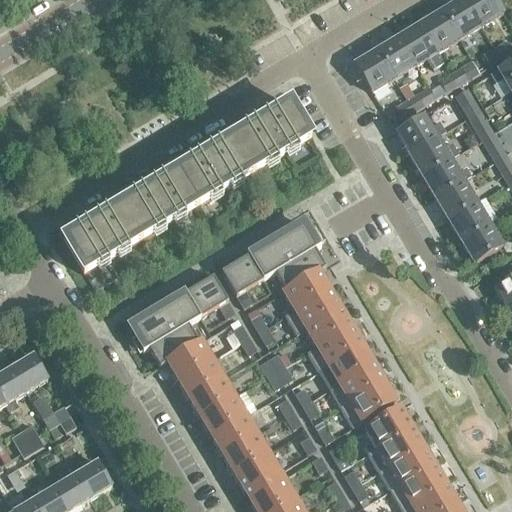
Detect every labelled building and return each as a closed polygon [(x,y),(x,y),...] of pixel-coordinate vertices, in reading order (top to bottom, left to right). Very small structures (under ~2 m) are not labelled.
[(466,0),(464,1),(481,30),(503,16),(492,0),(466,0)] [(464,1),(442,15),(459,43),(481,30),(464,1)] [(442,15),(420,28),(437,56),(459,43),(442,15)] [(420,28),(399,41),(416,69),(427,63),(433,72),(443,66),(437,56),(420,28)] [(377,54),(394,82),(416,69),(399,41),(377,54)] [(501,63),(511,56),(505,45),(494,52),(501,63)] [(490,70),(501,63),(494,52),(483,58),(490,70)] [(372,96),(394,82),(377,54),(355,68),(372,96)] [(457,89),(479,76),(472,65),(450,78),(457,89)] [(495,87),(503,82),(511,96),(511,95),(511,65),(490,79),(495,87)] [(446,96),(457,89),(450,78),(439,85),(446,96)] [(461,111),(472,104),(466,93),(455,100),(461,111)] [(414,115),(425,108),(418,97),(407,104),(414,115)] [(403,122),(414,115),(407,104),(396,111),(403,122)] [(468,122),(479,115),(472,104),(461,111),(468,122)] [(253,176),(310,141),(290,108),(233,142),(253,176)] [(475,133),(486,126),(479,115),(468,122),(475,133)] [(408,158),(437,141),(444,137),(437,125),(430,130),(423,118),(395,135),(408,158)] [(481,144),(492,137),(486,126),(475,133),(481,144)] [(488,155),(499,148),(492,137),(481,144),(488,155)] [(466,141),(466,147),(468,152),(477,147),(472,138),(466,141)] [(421,180),(450,163),(457,158),(450,148),(443,152),(437,141),(408,158),(421,180)] [(197,209),(253,176),(233,142),(177,176),(197,209)] [(494,166),(505,159),(499,148),(488,155),(494,166)] [(501,177),(511,170),(505,159),(494,166),(501,177)] [(465,171),(458,176),(450,163),(421,180),(434,201),(463,185),(470,180),(465,171)] [(507,187),(511,184),(511,170),(501,177),(507,187)] [(141,243),(197,209),(177,176),(121,209),(141,243)] [(463,185),(434,201),(447,223),(476,206),(463,185)] [(447,223),(461,245),(489,228),(476,206),(447,223)] [(141,243),(121,209),(63,244),(83,277),(141,243)] [(285,294),(282,296),(282,297),(318,275),(319,276),(325,272),(314,254),(320,250),(320,249),(316,251),(302,228),(249,260),(247,256),(246,257),(248,260),(221,276),(235,301),(236,301),(243,313),(252,307),(245,295),(275,277),(285,294)] [(502,250),(489,228),(461,245),(474,267),(502,250)] [(507,284),(494,292),(507,313),(511,310),(511,266),(501,273),(507,284)] [(329,294),(318,276),(319,276),(318,275),(282,297),(293,315),(284,320),(284,321),(329,294)] [(227,306),(212,281),(185,297),(183,294),(182,295),(184,298),(131,330),(145,354),(142,356),(142,357),(148,353),(159,371),(201,345),(198,347),(188,330),(218,311),(225,323),(234,318),(227,306)] [(295,339),(340,313),(329,294),(284,321),(295,339)] [(306,358),(351,331),(340,313),(295,339),(296,340),(305,335),(315,352),(306,357),(306,358)] [(257,337),(266,332),(260,321),(251,327),(257,337)] [(317,376),(362,350),(351,331),(306,358),(317,376)] [(240,348),(249,342),(243,332),(234,337),(240,348)] [(263,347),(272,342),(266,332),(257,337),(263,347)] [(246,358),(255,353),(249,342),(240,348),(246,358)] [(201,345),(159,371),(166,367),(177,385),(213,364),(201,345)] [(329,395),(373,368),(362,350),(317,376),(318,377),(327,372),(338,389),(328,394),(329,395)] [(285,357),(278,361),(284,371),(291,367),(285,357)] [(32,360),(12,372),(26,396),(47,384),(32,360)] [(275,377),(284,371),(278,361),(269,366),(275,377)] [(188,404),(224,382),(213,364),(177,385),(188,404)] [(266,382),(275,377),(269,366),(260,372),(266,382)] [(340,414),(385,387),(373,368),(329,395),(340,414)] [(281,387),(290,382),(284,371),(275,377),(281,387)] [(0,400),(5,409),(10,416),(18,411),(14,404),(26,396),(12,372),(0,378),(0,400)] [(272,392),(281,387),(275,377),(266,382),(272,392)] [(235,401),(224,382),(188,404),(199,422),(235,401)] [(351,433),(396,406),(385,387),(340,414),(351,433)] [(302,411),(311,406),(304,395),(295,401),(302,411)] [(246,419),(235,401),(199,422),(210,441),(246,419)] [(284,422),(293,416),(287,406),(278,411),(284,422)] [(308,421),(317,416),(311,406),(302,411),(308,421)] [(69,421),(63,411),(42,423),(48,433),(55,430),(59,427),(69,421)] [(364,434),(375,452),(366,458),(367,459),(411,432),(400,412),(364,434)] [(290,432),(299,427),(293,416),(284,422),(290,432)] [(221,459),(257,438),(246,419),(210,441),(221,459)] [(75,431),(69,421),(59,427),(65,437),(75,431)] [(37,440),(31,430),(22,435),(25,441),(22,443),(25,447),(37,440)] [(60,439),(55,430),(48,433),(54,443),(60,439)] [(423,450),(411,432),(367,459),(378,477),(423,450)] [(324,449),(333,443),(327,433),(318,439),(324,449)] [(10,442),(17,452),(25,447),(22,443),(25,441),(22,435),(10,442)] [(232,478),(268,456),(257,438),(221,459),(232,478)] [(23,462),(43,450),(37,440),(25,447),(17,452),(23,462)] [(307,459),(316,454),(310,444),(300,449),(307,459)] [(334,466),(343,460),(337,450),(328,456),(334,466)] [(423,450),(378,477),(389,496),(434,469),(423,450)] [(280,476),(268,456),(232,478),(244,497),(280,476)] [(317,476),(326,471),(320,461),(311,466),(317,476)] [(111,491),(96,466),(75,479),(90,503),(111,491)] [(403,511),(445,487),(434,469),(389,496),(398,511),(403,511)] [(11,487),(19,482),(15,475),(7,479),(11,487)] [(351,493),(360,488),(354,478),(345,483),(351,493)] [(75,511),(90,503),(75,479),(55,491),(67,511),(75,511)] [(277,511),(295,502),(283,482),(248,504),(252,511),(277,511)] [(403,511),(445,511),(456,506),(445,487),(403,511)] [(333,504),(342,498),(336,488),(327,493),(333,504)] [(357,503),(366,498),(360,488),(351,493),(357,503)] [(38,511),(67,511),(55,491),(34,503),(38,511)] [(338,511),(342,511),(348,509),(342,498),(333,504),(338,511)] [(301,511),(295,502),(277,511),(301,511)] [(19,511),(38,511),(34,503),(19,511)]
